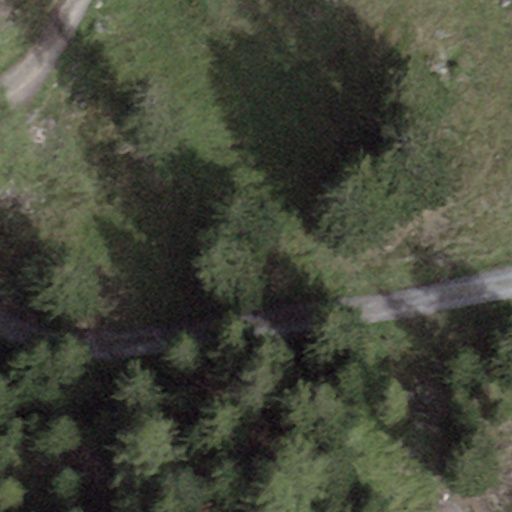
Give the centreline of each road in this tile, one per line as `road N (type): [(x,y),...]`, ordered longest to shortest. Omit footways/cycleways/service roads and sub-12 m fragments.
road 1 (track): [(0,314),(146,356),(354,314),(511,298)]
road 2 (track): [(89,0),(67,36),(0,105)]
